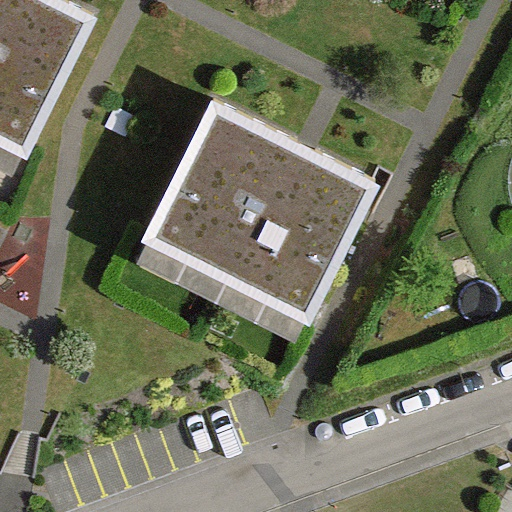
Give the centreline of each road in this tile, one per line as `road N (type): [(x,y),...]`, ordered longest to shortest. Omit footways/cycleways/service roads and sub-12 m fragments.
road 1 (unknown): [(431,132),(259,481),(265,502)]
road 2 (residential): [(239,511),(511,409)]
